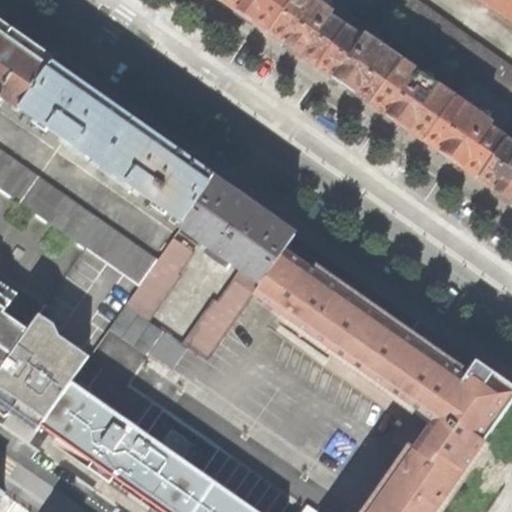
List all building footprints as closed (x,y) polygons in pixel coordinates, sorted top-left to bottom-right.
[(222,0),(242,14),(269,32),(292,0),(222,0)] [(294,50),(316,66),(345,27),(330,16),(333,12),(315,0),(292,0),(269,32),(294,50)] [(434,13),(414,0),(366,0),(419,37),(434,13)] [(511,0),(479,0),(511,23),(511,0)] [(488,51),(434,13),(419,37),(471,74),(488,51)] [(8,32),(0,26),(0,93),(1,94),(0,95),(0,96),(2,98),(4,96),(20,108),(52,62),(8,32)] [(343,86),(370,104),(401,61),(364,35),(361,38),(345,27),(316,66),(343,86)] [(511,68),(488,51),(471,74),(511,102),(511,68)] [(395,122),(423,141),(454,98),(401,61),(370,104),(395,122)] [(87,87),(52,62),(20,108),(183,223),(215,177),(185,157),(182,155),(87,93),(87,87)] [(449,160),(476,179),(505,139),(489,128),(491,125),(454,98),(423,141),(449,160)] [(500,195),(511,203),(511,143),(505,139),(476,179),(500,195)] [(0,188),(139,286),(157,261),(0,150),(0,188)] [(297,234),(215,177),(183,223),(181,226),(242,269),(262,284),(285,251),(297,234)] [(139,286),(127,305),(150,321),(182,275),(181,274),(196,252),(174,236),(157,261),(139,286)] [(443,511),(490,445),(485,441),(511,401),(511,385),(495,374),(476,361),(469,371),(317,266),(313,271),(289,254),(285,251),(262,284),(254,295),(283,315),(279,321),(329,356),(324,370),(403,426),(396,437),(409,444),(361,511),(443,511)] [(0,371),(40,314),(53,296),(0,259),(0,371)] [(208,362),(254,295),(262,284),(242,269),(219,302),(215,299),(183,344),(188,348),(208,362)] [(110,329),(148,356),(165,331),(150,321),(127,305),(110,329)] [(38,431),(42,425),(72,382),(90,356),(60,336),(55,323),(40,314),(0,371),(0,404),(8,410),(38,431)] [(174,369),(188,348),(183,344),(167,333),(152,354),(174,369)] [(100,466),(166,511),(257,511),(72,382),(42,425),(100,466)]
